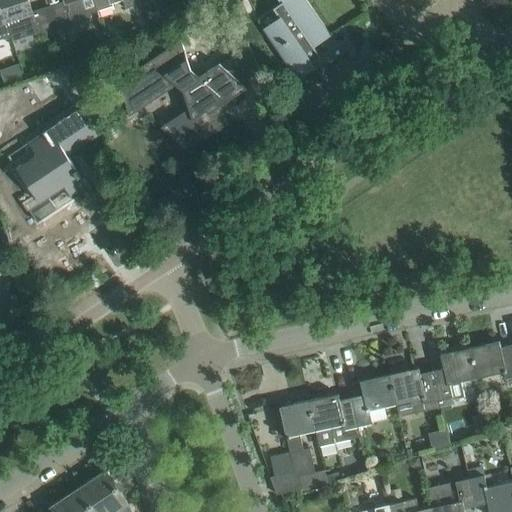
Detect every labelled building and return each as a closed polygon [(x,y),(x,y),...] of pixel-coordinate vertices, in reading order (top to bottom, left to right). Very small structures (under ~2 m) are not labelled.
[(0,0),(0,2),(6,22),(11,36),(13,40),(36,32),(39,42),(44,40),(47,48),(61,44),(57,31),(48,7),(32,11),(28,0),(0,0)] [(93,0),(65,0),(66,1),(48,7),(57,31),(90,21),(92,11),(96,10),(93,0)] [(93,0),(96,10),(124,1),(126,9),(143,3),(141,0),(93,0)] [(279,0),(281,3),(257,20),(298,80),(317,67),(313,60),(311,61),(310,60),(318,55),(319,56),(317,57),(319,59),(321,57),(314,47),(331,36),(306,0),(279,0)] [(0,39),(11,36),(6,22),(0,2),(0,39)] [(129,115),(177,85),(183,91),(189,109),(166,125),(188,145),(224,120),(218,102),(261,74),(253,56),(246,46),(200,77),(189,69),(187,60),(185,61),(180,41),(120,82),(129,115)] [(50,127),(29,141),(38,154),(18,167),(30,186),(41,202),(65,186),(73,198),(89,187),(67,155),(95,137),(91,121),(82,107),(51,129),(50,127)] [(0,256),(12,253),(5,226),(0,227),(0,256)] [(511,344),(501,347),(500,341),(470,348),(477,378),(504,372),(505,378),(511,376),(511,344)] [(441,354),(443,366),(444,368),(432,371),(440,407),(455,403),(454,399),(465,396),(462,381),(477,378),(470,348),(441,354)] [(421,374),(419,368),(390,374),(396,404),(412,401),(415,412),(440,407),(432,371),(421,374)] [(360,381),(363,392),(363,394),(352,397),(358,427),(373,423),(388,420),(385,407),(396,404),(390,374),(360,381)] [(340,400),(339,394),(309,400),(316,431),(319,446),(360,437),(358,427),(352,397),(340,400)] [(316,431),(309,400),(280,407),(290,452),(304,449),(301,434),(316,431)] [(303,489),(327,483),(325,476),(324,470),(299,475),(303,489)] [(106,471),(93,480),(95,482),(81,492),(95,511),(130,511),(128,503),(106,471)] [(338,473),(325,476),(327,483),(339,480),(338,473)] [(511,511),(511,480),(487,486),(485,474),(470,478),(476,505),(488,503),(489,511),(511,511)] [(470,478),(456,481),(460,502),(449,504),(433,508),(434,511),(465,511),(464,508),(476,505),(470,478)] [(400,488),(386,491),(389,505),(404,502),(400,488)] [(66,498),(53,507),(56,511),(95,511),(81,492),(67,501),(66,498)] [(416,499),(404,502),(389,505),(390,511),(434,511),(433,508),(418,511),(416,499)]
